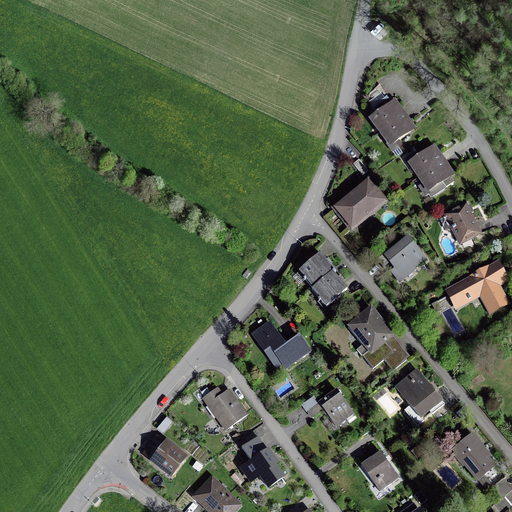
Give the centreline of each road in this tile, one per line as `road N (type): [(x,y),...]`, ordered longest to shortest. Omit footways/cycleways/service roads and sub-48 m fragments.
road 1 (residential): [(511,457),(308,209)]
road 2 (residential): [(359,46),(409,57),(455,104),(511,201)]
road 3 (residential): [(211,342),(335,511)]
road 4 (residential): [(308,209),(332,154),(359,46)]
road 5 (residential): [(211,342),(308,209)]
road 6 (residential): [(105,463),(211,342)]
